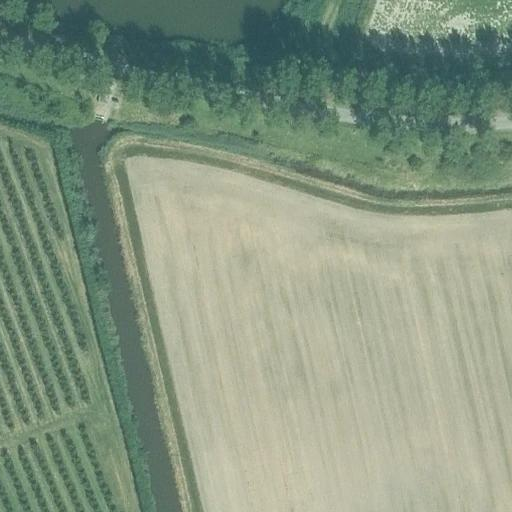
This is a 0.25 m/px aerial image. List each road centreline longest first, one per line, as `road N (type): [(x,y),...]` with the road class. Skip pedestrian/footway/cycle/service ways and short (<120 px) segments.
road 1 (unclassified): [(0,41),(376,121),(511,124)]
road 2 (track): [(193,87),(253,78),(320,49),(336,0)]
